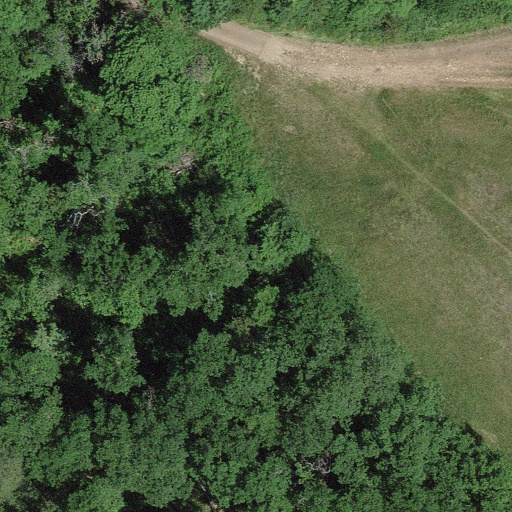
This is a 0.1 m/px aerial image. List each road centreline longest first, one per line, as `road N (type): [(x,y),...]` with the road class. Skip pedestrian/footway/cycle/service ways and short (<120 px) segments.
road 1 (track): [(511,258),(274,53)]
road 2 (track): [(511,66),(274,53)]
road 3 (unclassified): [(274,53),(138,0)]
